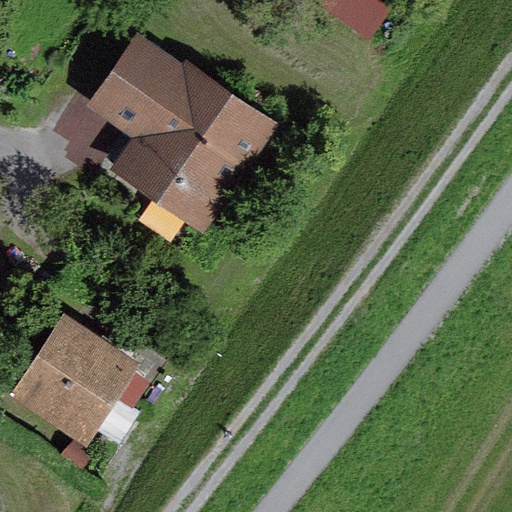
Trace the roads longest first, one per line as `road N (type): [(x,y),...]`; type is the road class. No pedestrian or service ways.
road 1 (track): [(187,511),(385,268),(511,86)]
road 2 (track): [(282,511),(511,211)]
